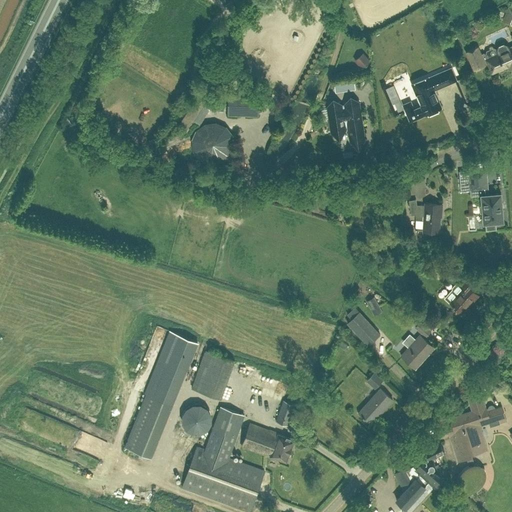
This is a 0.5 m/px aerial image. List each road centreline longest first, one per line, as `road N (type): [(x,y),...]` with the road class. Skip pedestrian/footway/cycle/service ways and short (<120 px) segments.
road 1 (unclassified): [(511,304),(326,511)]
road 2 (track): [(0,202),(111,0)]
road 3 (trunk): [(0,118),(59,0)]
